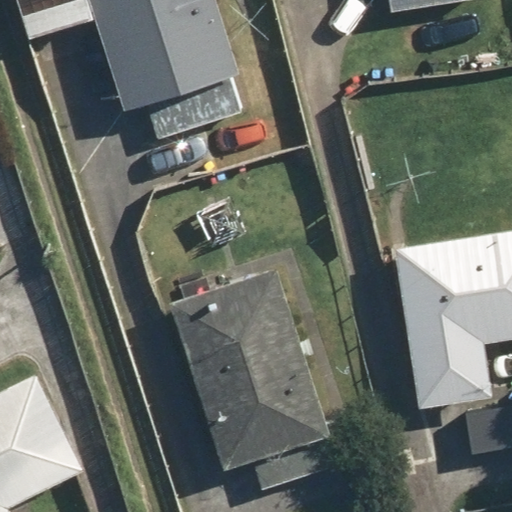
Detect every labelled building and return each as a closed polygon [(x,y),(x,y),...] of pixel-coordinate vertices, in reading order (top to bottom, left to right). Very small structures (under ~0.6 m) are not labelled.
[(154,97),(166,134),(249,109),(237,71),(248,68),(227,0),(18,0),(31,42),(115,16),(142,101),(154,97)] [(395,0),(398,13),(474,0),(395,0)] [(511,224),(411,241),(436,398),(465,393),(474,448),(511,441),(511,404),(501,406),(490,335),(511,331),(511,224)] [(301,254),(183,289),(232,458),(264,449),(276,489),(361,464),(301,254)] [(26,511),(24,507),(104,459),(43,355),(0,380),(0,511),(26,511)]
